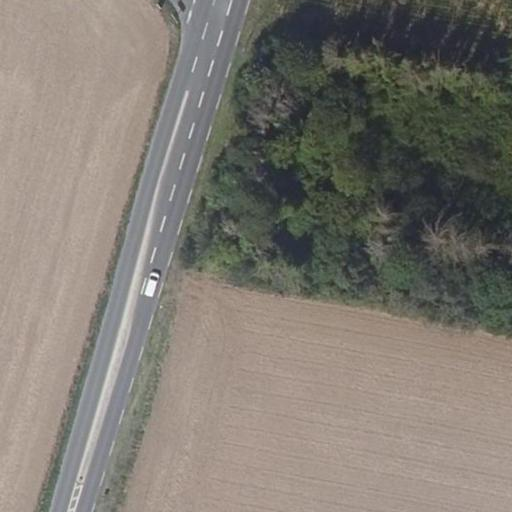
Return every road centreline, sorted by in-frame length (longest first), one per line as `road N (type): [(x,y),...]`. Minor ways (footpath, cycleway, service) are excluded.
road 1 (secondary): [(205,2),(65,511)]
road 2 (secondary): [(79,511),(238,11)]
